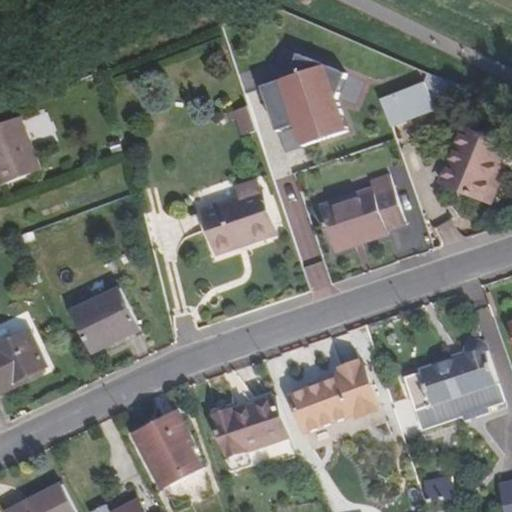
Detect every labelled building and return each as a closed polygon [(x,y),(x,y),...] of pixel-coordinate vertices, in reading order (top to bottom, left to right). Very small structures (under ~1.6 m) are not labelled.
[(91,0),(0,0),(0,88),(109,46),(91,0)] [(266,81),(282,151),(352,136),(336,66),(266,81)] [(441,108),(434,85),(426,83),(385,98),(394,124),(441,108)] [(258,122),(250,98),(228,105),(231,112),(239,110),(245,126),(258,122)] [(22,115),(0,123),(0,182),(1,184),(43,168),(22,115)] [(494,177),(499,160),(506,140),(463,126),(443,182),(495,199),(502,179),(494,177)] [(508,163),(499,160),(494,177),(502,179),(508,163)] [(377,179),(379,187),(399,181),(396,174),(377,179)] [(399,181),(379,187),(325,202),(338,248),(392,232),(391,228),(412,224),(399,181)] [(203,203),(217,241),(249,232),(250,237),(281,227),(266,183),(203,203)] [(249,232),(217,241),(219,247),(250,237),(249,232)] [(126,288),(79,310),(97,351),(145,328),(126,288)] [(0,385),(4,393),(13,389),(53,369),(34,333),(0,349),(0,385)] [(422,406),(499,380),(487,342),(481,339),(477,338),(471,340),(467,344),(466,348),(467,354),(410,373),(422,406)] [(422,406),(410,373),(404,375),(416,408),(422,406)] [(363,376),(295,399),(308,434),(376,411),(363,376)] [(422,406),(428,424),(462,413),(464,418),(489,410),(487,404),(506,398),(499,380),(422,406)] [(237,476),(259,468),(255,456),(296,441),(280,398),(255,407),(257,413),(241,418),(239,412),(237,410),(216,418),(237,476)] [(422,406),(416,408),(423,427),(428,424),(422,406)] [(257,413),(255,407),(239,412),(241,418),(257,413)] [(206,449),(189,415),(145,437),(173,492),(214,473),(203,450),(206,449)] [(85,511),(72,482),(15,511),(14,511),(85,511)] [(448,483),(454,501),(460,500),(455,482),(448,483)] [(454,501),(448,483),(429,488),(433,506),(454,501)]
